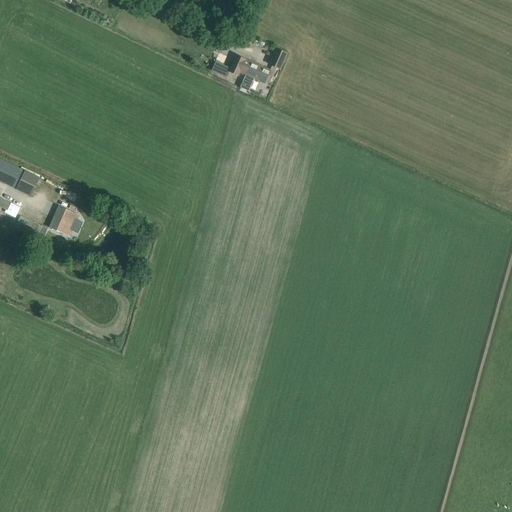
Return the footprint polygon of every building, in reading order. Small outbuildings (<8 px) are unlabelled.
[(269,64),(280,69),(287,54),(276,49),(269,64)] [(229,72),(238,76),(240,72),(245,75),(251,62),(236,55),(230,69),(223,65),(223,64),(216,61),(211,71),(226,78),(229,72)] [(270,70),(251,62),(245,75),(264,83),(270,70)] [(0,159),(0,181),(16,189),(25,171),(0,159)] [(9,203),(6,213),(15,216),(19,206),(9,203)] [(49,228),(64,234),(68,225),(73,227),(76,219),(71,217),(73,213),(58,206),(49,228)]
